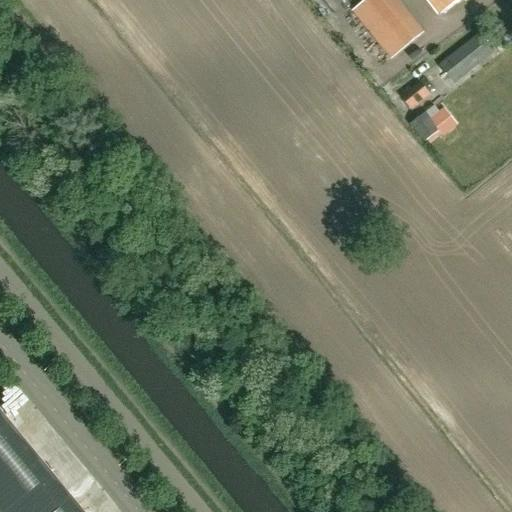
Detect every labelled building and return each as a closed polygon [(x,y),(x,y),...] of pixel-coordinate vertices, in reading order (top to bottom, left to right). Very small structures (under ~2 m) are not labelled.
[(398,0),(366,0),(352,11),(392,60),(425,33),(398,0)] [(427,0),(439,15),(457,0),(427,0)] [(453,84),(494,50),(481,32),(439,65),(453,84)] [(419,82),(400,97),(411,109),(429,95),(419,82)] [(0,511),(80,511),(0,414),(0,511)]
